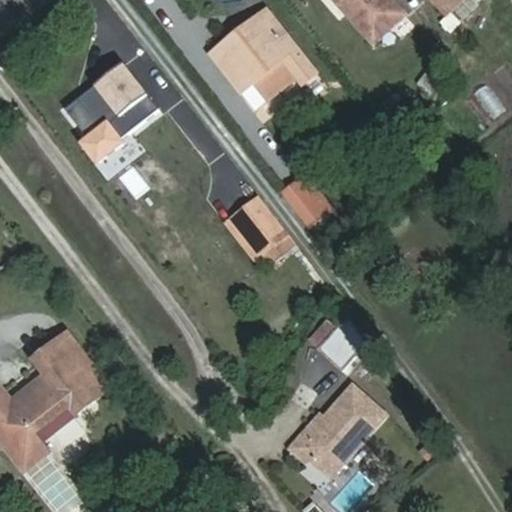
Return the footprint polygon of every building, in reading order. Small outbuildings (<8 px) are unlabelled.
[(358,49),(390,21),(371,0),(303,0),(323,24),(332,17),(358,49)] [(449,17),(435,0),(406,0),(432,29),(449,17)] [(435,0),(449,17),(468,3),(465,0),(435,0)] [(239,103),(276,76),(291,97),(295,93),(313,80),(267,20),(209,61),(239,103)] [(131,101),(104,67),(47,113),(70,142),(66,152),(81,171),(104,153),(89,134),(103,123),(131,101)] [(255,124),(291,97),(276,76),(239,103),(255,124)] [(318,87),(313,80),(295,93),(301,101),(318,87)] [(103,123),(89,134),(104,153),(118,142),(103,123)] [(299,191),(276,210),(305,246),(328,227),(299,191)] [(280,255),(250,218),(218,244),(248,281),(253,277),(280,255)] [(288,265),(280,255),(253,277),(261,287),(288,265)] [(347,339),(327,314),(297,348),(321,369),(347,339)] [(35,442),(98,391),(63,347),(24,379),(33,391),(15,406),(0,387),(0,442),(21,469),(43,451),(35,442)] [(317,480),(370,418),(337,388),(284,449),(288,454),(317,480)] [(54,511),(78,511),(87,506),(55,458),(30,475),(54,511)]
